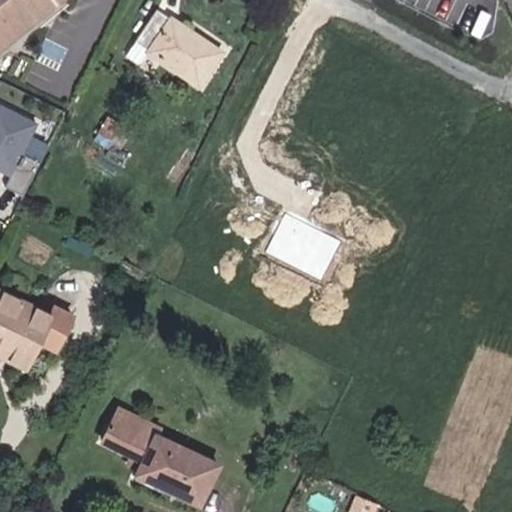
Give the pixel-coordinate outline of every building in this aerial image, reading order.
[(0,0),(0,53),(67,0),(0,0)] [(160,15),(130,57),(142,66),(150,54),(169,68),(188,29),(178,22),(175,25),(160,15)] [(188,29),(169,68),(203,91),(227,56),(188,29)] [(40,121),(0,101),(0,168),(13,176),(40,121)] [(112,120),(97,143),(123,162),(139,139),(112,120)] [(0,358),(9,363),(4,372),(16,378),(43,323),(0,301),(0,358)] [(43,323),(16,378),(24,382),(33,360),(53,370),(72,327),(53,317),(49,326),(43,323)] [(0,369),(4,372),(9,363),(0,358),(0,369)] [(157,433),(114,411),(98,443),(142,464),(135,478),(162,491),(159,497),(190,511),(196,511),(214,472),(152,442),(157,433)] [(376,511),(381,503),(362,494),(352,511),(376,511)]
